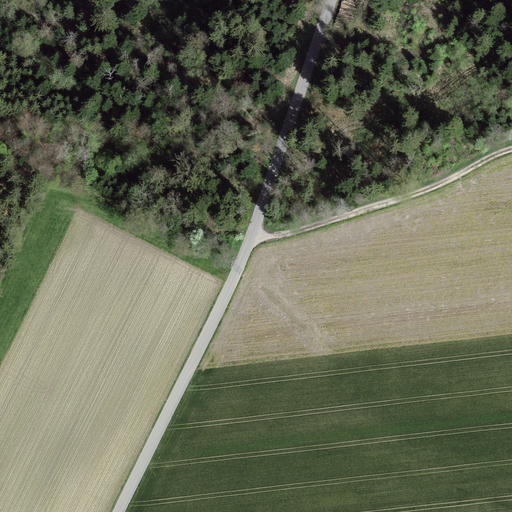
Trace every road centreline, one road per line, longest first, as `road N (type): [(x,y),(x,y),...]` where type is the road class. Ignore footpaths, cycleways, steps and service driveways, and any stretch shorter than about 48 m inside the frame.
road 1 (unclassified): [(331,0),(229,289),(119,511)]
road 2 (track): [(511,151),(427,195),(245,248)]
